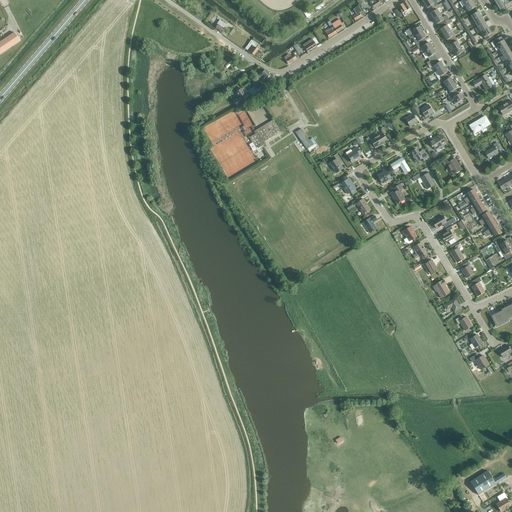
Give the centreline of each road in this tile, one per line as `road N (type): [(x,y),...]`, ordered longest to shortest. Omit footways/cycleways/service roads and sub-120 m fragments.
road 1 (residential): [(473,310),(420,220),(389,219),(360,172),(435,122),(447,126)]
road 2 (residential): [(285,71),(260,64),(166,0)]
road 3 (residential): [(397,0),(285,71)]
road 4 (secondary): [(0,97),(84,0)]
road 5 (residential): [(476,109),(411,0)]
